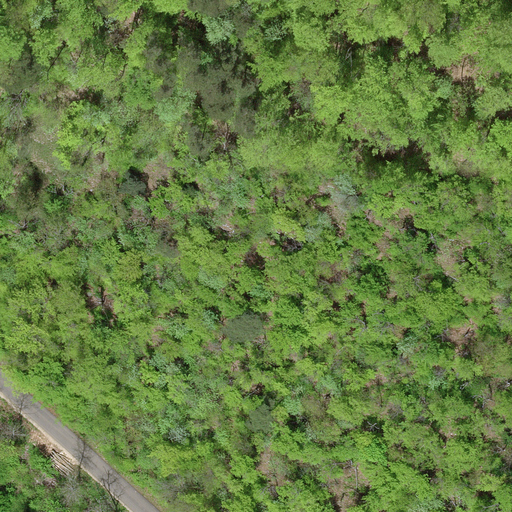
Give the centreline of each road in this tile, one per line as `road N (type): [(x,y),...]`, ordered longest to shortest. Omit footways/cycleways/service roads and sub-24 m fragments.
road 1 (track): [(192,0),(351,123)]
road 2 (residential): [(0,380),(152,511)]
